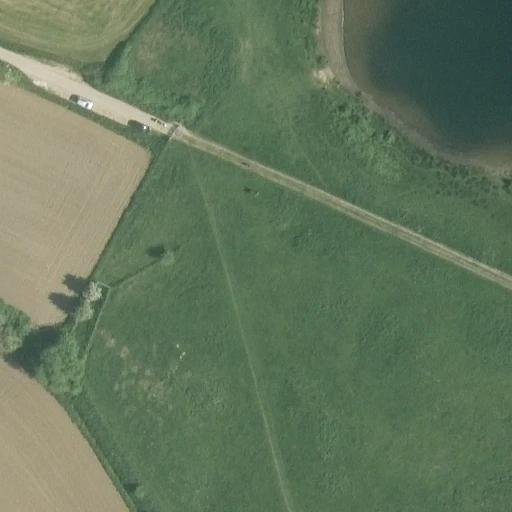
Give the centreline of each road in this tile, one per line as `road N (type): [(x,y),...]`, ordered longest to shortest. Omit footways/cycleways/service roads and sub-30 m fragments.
road 1 (track): [(511,283),(172,132)]
road 2 (unclassified): [(172,132),(0,54)]
